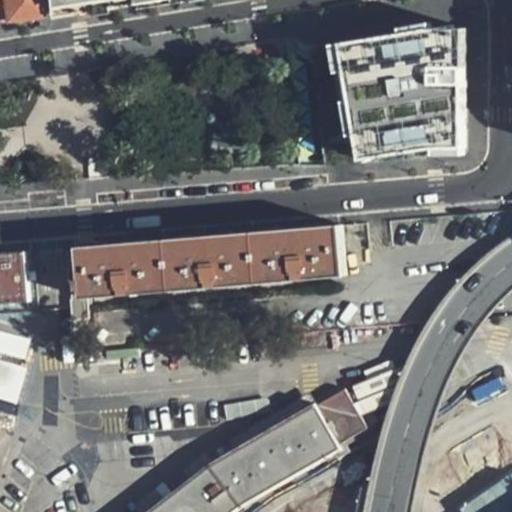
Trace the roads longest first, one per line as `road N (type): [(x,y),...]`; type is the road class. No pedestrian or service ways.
road 1 (secondary): [(508,175),(489,185),(0,226)]
road 2 (trunk): [(396,511),(408,431),(438,350),(485,282),(511,263)]
road 3 (unknown): [(260,7),(291,59),(300,159),(290,202)]
road 4 (secondary): [(506,0),(508,175)]
